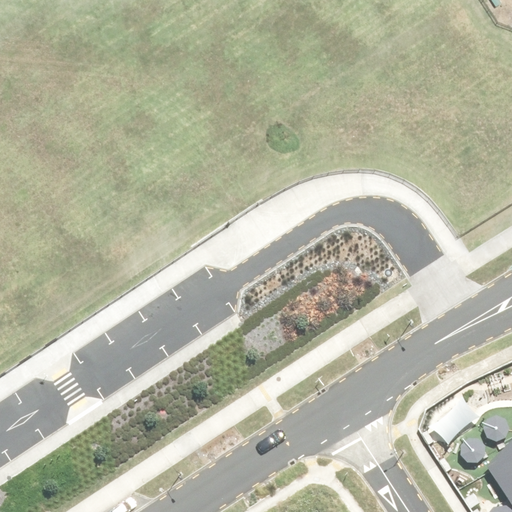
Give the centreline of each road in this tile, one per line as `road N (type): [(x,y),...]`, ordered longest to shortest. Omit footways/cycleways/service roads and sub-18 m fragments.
road 1 (tertiary): [(338,404),(511,300)]
road 2 (tertiary): [(174,511),(338,404)]
road 3 (residential): [(338,404),(408,511)]
